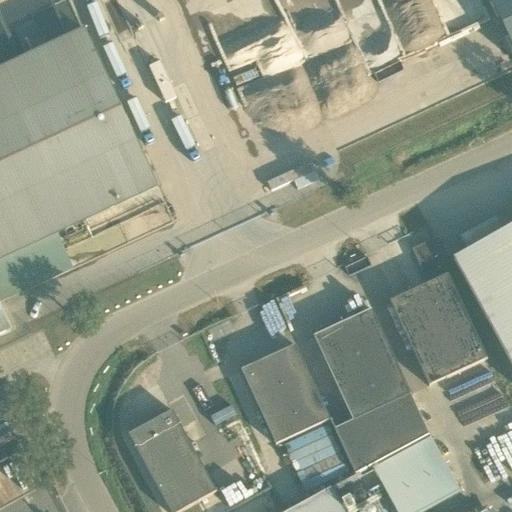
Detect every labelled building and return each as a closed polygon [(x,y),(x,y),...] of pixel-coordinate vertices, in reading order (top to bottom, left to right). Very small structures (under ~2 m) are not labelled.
[(511,0),(488,0),(511,51),(511,0)] [(0,336),(11,331),(0,308),(0,303),(73,269),(57,235),(157,188),(85,32),(0,71),(0,336)] [(511,228),(454,261),(511,366),(511,228)] [(487,360),(432,241),(412,250),(428,285),(390,303),(429,387),(487,360)] [(313,338),(353,422),(335,431),(356,476),(429,436),(371,311),(313,338)] [(330,421),(295,346),(241,371),(276,446),(330,421)] [(181,511),(217,493),(172,412),(128,436),(169,511),(181,511)] [(430,440),(374,470),(397,511),(425,511),(460,494),(430,440)]
